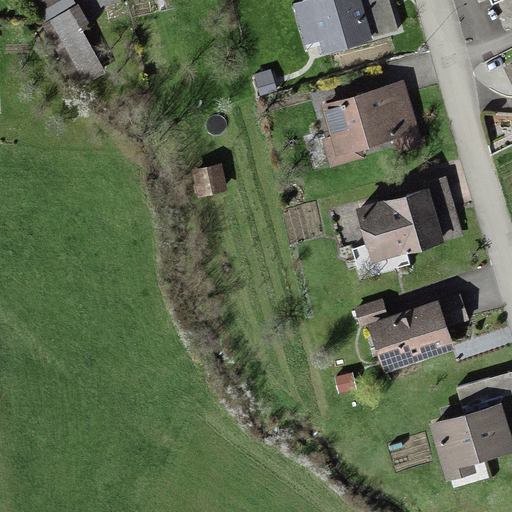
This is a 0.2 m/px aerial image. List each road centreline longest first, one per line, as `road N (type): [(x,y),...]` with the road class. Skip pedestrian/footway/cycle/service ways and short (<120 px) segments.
road 1 (residential): [(511,284),(448,63)]
road 2 (track): [(64,511),(67,437),(46,366),(0,299)]
